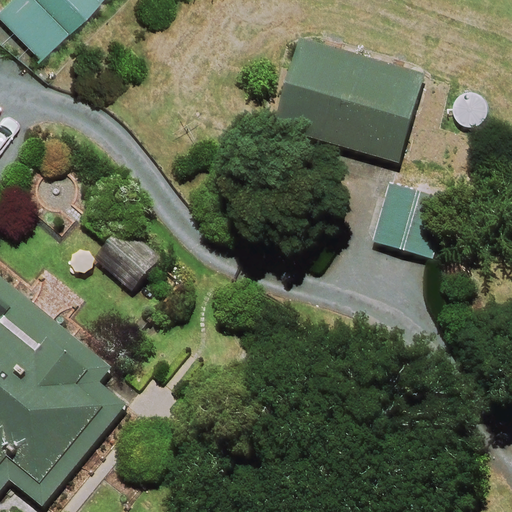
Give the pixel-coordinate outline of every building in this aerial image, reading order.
[(0,0),(0,17),(49,66),(114,0),(0,0)] [(424,90),(300,55),(279,132),(403,167),(424,90)] [(449,207),(394,191),(377,246),(433,262),(449,207)] [(125,225),(94,263),(138,298),(168,260),(125,225)] [(0,281),(0,497),(0,498),(13,482),(49,511),(138,401),(107,376),(111,371),(0,281)]
